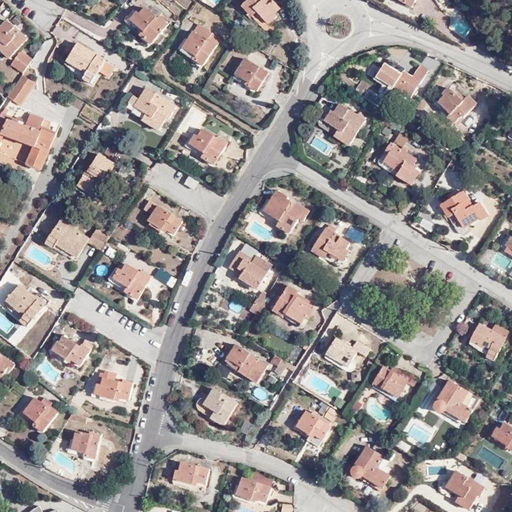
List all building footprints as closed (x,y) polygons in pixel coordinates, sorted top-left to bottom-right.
[(264,9),(275,25),(282,19),(279,15),(283,11),(274,0),(253,0),(245,7),(253,17),(259,12),(264,9)] [(271,28),(275,25),(264,9),(259,12),(271,28)] [(171,27),(161,18),(156,22),(146,12),(139,19),(135,15),(128,22),(147,39),(145,41),(153,48),(171,27)] [(14,46),(8,54),(15,60),(32,40),(11,22),(3,31),(0,35),(0,36),(10,45),(11,43),(14,46)] [(224,36),(201,22),(186,47),(201,56),(199,60),(207,65),(224,36)] [(0,47),(8,54),(14,46),(11,43),(10,45),(0,36),(0,35),(3,31),(0,31),(0,47)] [(112,67),(76,44),(67,60),(85,71),(82,77),(92,83),(97,75),(105,79),(112,67)] [(429,69),(420,64),(414,75),(396,65),(398,62),(389,56),(386,60),(383,57),(372,76),(394,89),(397,84),(405,88),(403,91),(412,97),(429,69)] [(270,75),(248,60),(239,75),(253,85),(251,89),(258,93),(270,75)] [(8,100),(23,107),(35,83),(20,75),(8,100)] [(451,85),(446,89),(449,92),(441,100),(450,111),(448,114),(456,120),(462,113),(465,115),(475,103),(468,96),(467,98),(462,94),(461,95),(451,85)] [(174,105),(144,86),(134,104),(149,113),(145,120),(157,128),(165,116),(167,117),(174,105)] [(432,102),(427,99),(418,113),(423,116),(432,102)] [(343,131),(339,137),(351,146),(368,121),(343,104),(336,113),(335,111),(328,121),(343,131)] [(56,135),(40,129),(38,133),(25,127),(3,117),(0,120),(0,142),(2,138),(32,151),(25,167),(40,174),(56,135)] [(38,133),(40,129),(42,123),(30,117),(25,127),(38,133)] [(323,127),(339,137),(343,131),(328,121),(323,127)] [(227,141),(217,135),(215,137),(203,129),(197,136),(193,134),(188,144),(207,156),(206,159),(215,164),(227,141)] [(405,144),(409,136),(400,131),(396,139),(405,144)] [(317,138),(312,146),(322,152),(327,145),(317,138)] [(397,155),(392,164),(402,171),(400,176),(414,186),(424,172),(416,167),(421,158),(395,143),(389,150),(393,153),(397,155)] [(114,157),(117,151),(110,147),(106,153),(114,157)] [(117,163),(100,152),(90,168),(88,167),(79,180),(88,186),(86,189),(101,199),(108,189),(98,182),(107,170),(111,173),(117,163)] [(387,162),(392,164),(397,155),(393,153),(387,162)] [(197,178),(190,174),(184,182),(192,187),(197,178)] [(194,189),(200,180),(197,178),(192,187),(194,189)] [(314,211),(300,203),(299,205),(290,200),(292,198),(281,191),(268,211),(288,225),(285,230),(293,235),(304,218),(307,221),(314,211)] [(465,214),(471,229),(485,220),(487,223),(495,218),(487,204),(479,209),(471,193),(447,207),(455,220),(465,214)] [(184,221),(153,200),(147,210),(154,214),(150,221),(164,231),(166,227),(176,234),(184,221)] [(463,234),(471,229),(465,214),(455,220),(463,234)] [(77,227),(62,217),(47,241),(55,247),(61,237),(67,241),(64,246),(71,250),(70,252),(78,257),(90,238),(75,229),(77,227)] [(332,253),(346,262),(353,252),(349,249),(352,243),(331,229),(317,251),(329,258),(332,253)] [(103,253),(112,240),(100,233),(91,246),(103,253)] [(249,274),(245,279),(263,290),(278,267),(262,257),(260,261),(245,252),(235,268),(242,273),(244,270),(249,274)] [(343,267),(346,262),(332,253),(329,258),(343,267)] [(156,277),(145,269),(143,271),(129,263),(126,268),(122,265),(116,276),(136,289),(133,294),(142,299),(156,277)] [(240,276),(245,279),(249,274),(244,270),(242,273),(240,276)] [(321,310),(314,306),(312,308),(307,305),(307,303),(301,298),(303,294),(294,287),(279,312),(290,318),(291,315),(305,325),(311,317),(315,319),(321,310)] [(22,290),(8,307),(24,321),(21,325),(28,332),(50,309),(42,302),(39,305),(22,290)] [(256,312),(262,316),(274,298),(269,294),(264,303),(261,304),(256,312)] [(252,311),(248,308),(242,318),(247,320),(252,311)] [(511,341),(511,339),(500,333),(488,326),(478,342),(496,353),(493,357),(500,361),(511,341)] [(511,332),(504,327),(500,333),(511,339),(511,332)] [(62,343),(56,353),(72,363),(73,360),(85,367),(97,348),(87,342),(84,348),(68,338),(65,344),(62,343)] [(374,351),(360,342),(356,349),(340,340),(331,353),(338,357),(337,359),(350,368),(360,352),(369,358),(374,351)] [(253,375),(262,381),(272,367),(240,348),(232,361),(245,369),(244,373),(251,378),(253,375)] [(19,372),(0,357),(0,380),(5,385),(11,377),(13,379),(19,372)] [(415,376),(403,368),(400,373),(389,366),(380,382),(387,387),(386,389),(401,399),(415,376)] [(138,384),(128,381),(127,383),(119,382),(121,374),(111,372),(110,375),(105,374),(100,397),(124,402),(125,399),(134,401),(138,384)] [(260,384),(262,381),(253,375),(251,378),(260,384)] [(484,398),(454,378),(446,395),(450,397),(448,400),(446,399),(442,400),(440,403),(439,405),(439,408),(441,409),(443,412),(446,412),(452,409),(471,421),(484,398)] [(226,406),(220,416),(232,423),(245,403),(223,391),(217,401),(226,406)] [(41,401),(29,416),(44,427),(41,430),(49,435),(64,415),(55,409),(54,410),(41,401)] [(211,411),(220,416),(226,406),(217,401),(211,411)] [(333,425),(310,410),(300,426),(314,434),(316,432),(325,438),(333,425)] [(93,429),(95,421),(79,417),(74,425),(93,429)] [(244,423),(241,434),(249,437),(253,426),(244,423)] [(511,423),(507,430),(502,428),(497,438),(511,447),(511,423)] [(110,442),(100,439),(98,442),(84,437),(80,453),(96,459),(96,462),(104,464),(110,442)] [(394,453),(378,443),(369,459),(376,464),(373,469),(369,465),(365,466),(362,467),(360,469),(360,472),(360,476),(364,479),(367,479),(372,478),(390,488),(401,471),(388,463),(394,453)] [(303,452),(301,462),(312,464),(314,454),(303,452)] [(212,473),(185,466),(183,474),(179,473),(176,485),(195,489),(197,485),(209,488),(212,473)] [(492,492),(464,473),(453,490),(467,500),(463,505),(473,511),(474,511),(483,499),(486,501),(492,492)] [(257,485),(272,489),(274,482),(256,476),(254,483),(257,485)] [(269,502),(272,489),(257,485),(254,483),(244,480),(239,498),(256,503),(257,499),(269,502)] [(280,511),(292,511),(294,505),(282,503),(280,511)]
